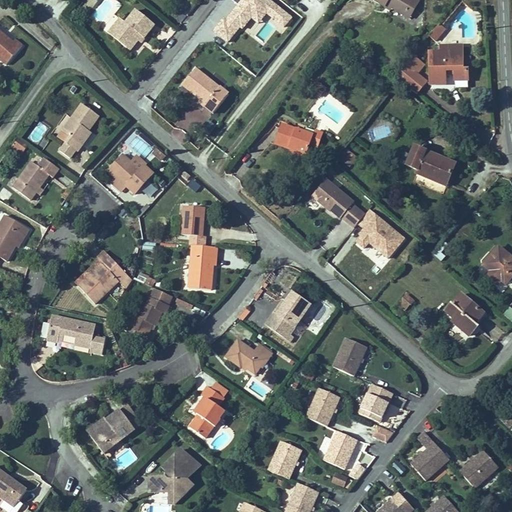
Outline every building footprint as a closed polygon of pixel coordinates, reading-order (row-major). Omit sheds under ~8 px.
[(229,0),(236,5),(226,19),(222,16),(211,31),(231,45),(250,19),(259,25),(266,15),(285,29),(293,18),(269,0),(229,0)] [(393,14),(395,11),(412,20),(424,0),(422,0),(377,0),(375,4),(393,14)] [(412,20),(417,23),(429,3),(424,0),(412,20)] [(166,28),(147,14),(141,21),(139,20),(134,27),(137,29),(131,37),(147,49),(155,38),(153,37),(156,33),(160,36),(166,28)] [(134,27),(139,20),(136,17),(124,32),(131,37),(137,29),(134,27)] [(428,38),(436,43),(445,29),(438,24),(428,38)] [(25,37),(22,41),(0,25),(0,51),(3,53),(17,63),(32,42),(25,37)] [(450,26),(439,40),(446,45),(456,32),(450,26)] [(474,75),(470,75),(470,50),(449,50),(449,57),(436,57),(436,90),(449,90),(449,80),(458,80),(458,90),(474,90),(474,75)] [(427,65),(423,62),(405,85),(415,94),(428,76),(427,65)] [(193,87),(209,101),(206,104),(224,118),(240,97),(206,70),(193,87)] [(319,91),(331,99),(337,91),(325,83),(319,91)] [(105,113),(87,99),(67,126),(75,132),(70,140),(64,148),(75,156),(82,148),(83,150),(89,142),(85,140),(94,128),(105,113)] [(185,144),(207,114),(191,103),(170,132),(185,144)] [(208,136),(216,127),(208,120),(200,129),(208,136)] [(43,149),(47,142),(41,138),(47,128),(37,122),(27,140),(43,149)] [(94,128),(85,140),(89,142),(98,130),(94,128)] [(326,140),(292,128),(284,150),(318,162),(321,152),(329,155),(334,141),(327,138),(326,140)] [(17,138),(10,148),(20,156),(28,147),(17,138)] [(345,150),(339,163),(349,168),(356,155),(345,150)] [(146,170),(124,151),(110,168),(121,177),(116,183),(127,192),(131,188),(139,195),(157,173),(149,167),(146,170)] [(464,171),(423,155),(413,179),(455,195),(464,171)] [(49,158),(44,165),(34,158),(13,187),(31,200),(38,190),(44,195),(48,190),(41,185),(52,171),(59,176),(64,169),(49,158)] [(355,201),(326,178),(310,199),(339,221),(341,218),(354,229),(365,214),(352,204),(355,201)] [(196,184),(202,189),(205,186),(199,180),(196,184)] [(212,240),(206,240),(210,211),(190,208),(186,237),(195,238),(193,246),(199,247),(210,248),(212,240)] [(27,227),(5,212),(0,220),(0,257),(3,259),(13,243),(16,245),(27,227)] [(142,250),(153,251),(154,245),(143,243),(142,250)] [(198,258),(193,290),(216,293),(219,269),(223,270),(224,261),(225,250),(210,248),(199,247),(198,258)] [(505,284),(511,275),(511,257),(499,247),(483,266),(490,272),(485,277),(496,287),(501,281),(505,284)] [(115,258),(106,266),(83,288),(99,305),(122,283),(121,282),(130,273),(115,258)] [(138,272),(135,280),(144,284),(147,276),(138,272)] [(307,342),(333,307),(315,294),(308,304),(300,315),(296,312),(286,326),(307,342)] [(478,328),(473,324),(482,313),(460,295),(441,318),(468,340),(478,328)] [(410,303),(404,297),(395,308),(402,313),(410,303)] [(130,334),(149,342),(156,327),(160,330),(166,318),(169,319),(174,309),(154,300),(151,308),(147,307),(141,320),(137,318),(130,334)] [(300,315),(308,304),(304,301),(296,312),(300,315)] [(511,309),(509,307),(502,315),(511,323),(511,309)] [(96,341),(100,329),(56,317),(49,340),(62,343),(64,335),(79,339),(77,347),(93,351),(92,355),(103,359),(108,345),(96,341)] [(367,349),(346,340),(333,368),(353,378),(367,349)] [(277,344),(271,352),(255,341),(243,357),(258,368),(260,365),(272,373),(281,359),(284,362),(290,353),(277,344)] [(223,389),(238,399),(244,391),(229,381),(223,389)] [(392,396),(372,386),(358,415),(379,424),(392,396)] [(211,414),(202,427),(218,438),(227,426),(230,428),(240,412),(234,408),(239,400),(238,399),(223,389),(222,388),(217,395),(218,396),(222,399),(211,414)] [(339,399),(319,389),(305,418),(326,428),(339,399)] [(211,414),(222,399),(218,396),(208,412),(211,414)] [(118,453),(149,430),(134,411),(125,417),(127,419),(105,435),(118,453)] [(127,419),(125,417),(123,415),(101,431),(105,435),(127,419)] [(352,419),(348,429),(387,444),(391,433),(352,419)] [(356,442),(336,432),(322,461),(343,471),(356,442)] [(300,451),(280,442),(267,471),(287,480),(300,451)] [(449,461),(435,444),(410,465),(426,482),(449,461)] [(124,468),(137,459),(129,447),(115,457),(124,468)] [(498,470),(484,452),(460,473),(474,490),(498,470)] [(207,477),(187,458),(173,473),(176,476),(175,480),(161,481),(162,494),(188,494),(194,500),(206,488),(201,483),(207,477)] [(351,477),(359,480),(364,468),(355,465),(351,477)] [(348,490),(352,480),(335,474),(331,484),(348,490)] [(0,475),(0,503),(9,510),(22,492),(0,475)] [(308,511),(317,494),(296,484),(283,511),(308,511)] [(411,511),(413,510),(398,493),(377,511),(411,511)] [(456,511),(444,497),(427,511),(456,511)] [(262,511),(243,503),(238,511),(262,511)]
